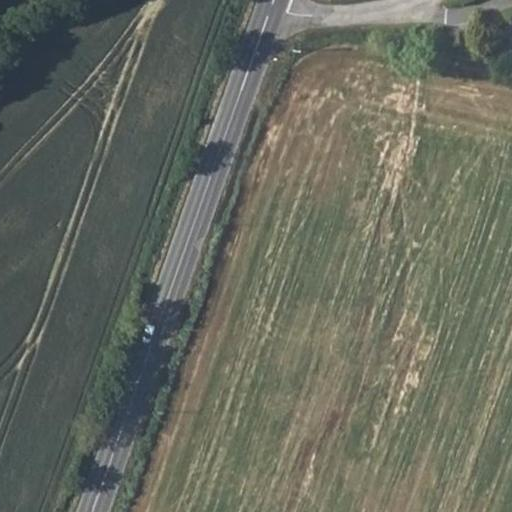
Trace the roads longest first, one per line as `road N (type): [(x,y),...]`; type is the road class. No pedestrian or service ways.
road 1 (secondary): [(271,7),(93,511)]
road 2 (unclassified): [(271,7),(343,17),(409,0)]
